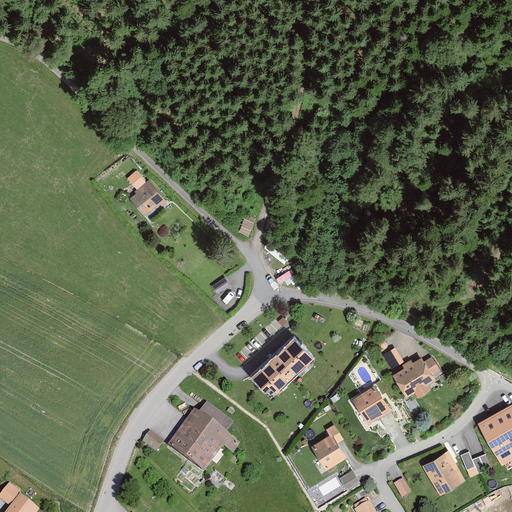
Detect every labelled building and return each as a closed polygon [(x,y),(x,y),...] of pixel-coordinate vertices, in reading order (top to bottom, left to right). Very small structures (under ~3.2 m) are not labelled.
[(148,187),(136,174),(128,181),(140,194),(148,187)] [(162,203),(148,187),(140,194),(131,202),(145,218),(162,203)] [(227,283),(224,279),(212,288),(216,293),(228,285),(227,283)] [(304,329),(289,341),(307,361),(321,348),(304,329)] [(307,361),(289,341),(250,378),(260,389),(265,385),(272,392),(307,361)] [(392,367),(404,359),(394,345),(382,354),(392,367)] [(431,360),(421,366),(428,378),(438,372),(431,360)] [(421,366),(419,362),(394,378),(406,397),(413,392),(417,397),(426,392),(422,385),(430,380),(428,378),(421,366)] [(387,412),(374,391),(354,403),(367,424),(387,412)] [(511,408),(510,405),(479,423),(501,464),(511,458),(511,408)] [(229,424),(205,407),(197,418),(221,435),(229,424)] [(221,435),(197,418),(192,415),(170,447),(202,469),(220,445),(231,453),(236,446),(221,435)] [(325,433),(329,439),(332,445),(340,440),(332,428),(325,433)] [(163,445),(149,435),(143,443),(157,452),(163,445)] [(332,445),(329,439),(312,449),(324,470),(341,459),(332,445)] [(461,481),(446,455),(424,468),(439,494),(461,481)] [(479,459),(472,462),(477,474),(491,469),(485,456),(479,459)] [(357,484),(351,474),(340,480),(346,491),(357,484)] [(401,482),(394,486),(401,499),(408,495),(401,482)] [(0,497),(0,500),(10,509),(19,498),(20,497),(9,487),(0,497)] [(33,511),(35,511),(19,498),(10,509),(7,511),(33,511)]
